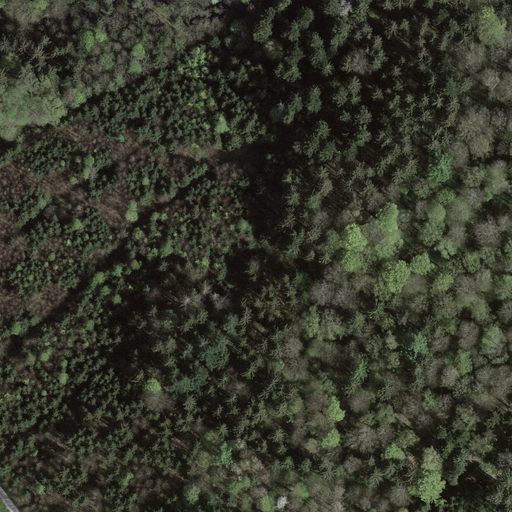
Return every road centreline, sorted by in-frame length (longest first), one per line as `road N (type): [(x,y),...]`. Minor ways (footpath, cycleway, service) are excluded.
road 1 (track): [(266,0),(114,94),(0,146)]
road 2 (track): [(346,0),(363,74),(403,121),(511,192)]
